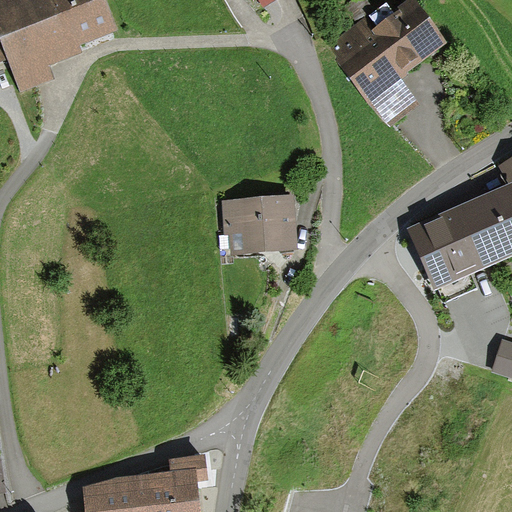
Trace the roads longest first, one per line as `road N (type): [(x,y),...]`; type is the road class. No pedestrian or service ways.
road 1 (residential): [(346,511),(369,444),(422,371),(429,346),(417,301),(366,242)]
road 2 (residential): [(17,511),(244,416)]
road 3 (tertiary): [(244,416),(338,269),(366,242)]
road 4 (tertiary): [(366,242),(445,175),(511,134)]
